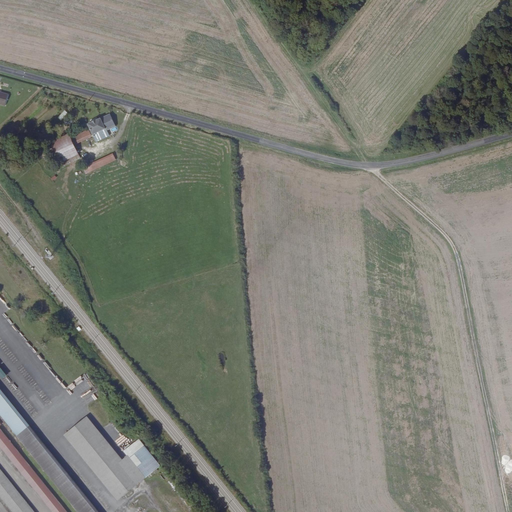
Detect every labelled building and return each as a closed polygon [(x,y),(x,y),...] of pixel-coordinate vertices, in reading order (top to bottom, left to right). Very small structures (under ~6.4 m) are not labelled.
[(0,103),(7,106),(10,95),(0,91),(0,103)] [(109,113),(100,117),(106,128),(106,130),(115,126),(109,113)] [(93,134),(106,128),(100,117),(88,123),(93,134)] [(93,135),(91,131),(71,140),(73,144),(93,135)] [(75,148),(94,138),(93,135),(73,144),(75,148)] [(52,145),(62,166),(79,158),(75,148),(73,144),(71,140),(70,137),(52,145)] [(113,155),(90,165),(93,171),(116,161),(113,155)] [(28,430),(0,394),(0,417),(17,439),(28,430)] [(54,422),(68,408),(66,406),(52,419),(54,422)] [(68,435),(119,500),(153,472),(161,467),(145,446),(128,459),(107,433),(93,415),(68,435)] [(0,449),(48,511),(62,511),(0,432),(0,449)] [(122,449),(132,443),(130,438),(127,440),(125,437),(120,439),(123,444),(120,446),(122,449)] [(31,511),(0,471),(0,500),(9,511),(31,511)]
